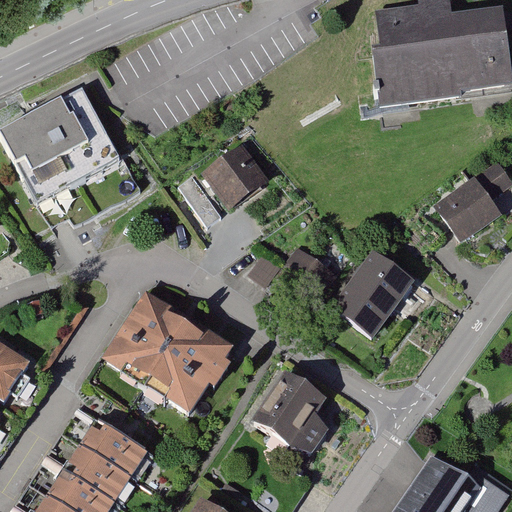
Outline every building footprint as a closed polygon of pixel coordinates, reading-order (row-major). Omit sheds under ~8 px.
[(419,9),(376,14),(380,53),(373,54),(380,112),(461,103),(461,97),(511,90),(511,81),(505,21),(504,12),(453,18),(450,0),(419,4),(419,9)] [(82,94),(0,137),(0,138),(37,209),(120,166),(82,94)] [(270,188),(242,149),(201,179),(229,218),(270,188)] [(511,184),(498,165),(433,212),(461,250),(502,221),(490,205),(511,189),(511,184)] [(321,302),(337,279),(298,251),(282,274),(287,277),(321,302)] [(415,287),(373,257),(331,314),(373,344),(415,287)] [(287,277),(282,274),(262,259),(247,280),(272,298),(287,277)] [(234,354),(147,297),(103,364),(190,420),(234,354)] [(31,367),(0,347),(0,404),(5,408),(31,367)] [(328,405),(290,377),(254,426),(294,455),(312,460),(329,436),(317,420),(328,405)] [(320,420),(334,429),(344,415),(330,405),(320,420)] [(148,458),(96,425),(80,449),(132,483),(148,458)] [(80,449),(64,474),(116,508),(132,483),(80,449)] [(466,482),(432,459),(394,511),(501,511),(510,500),(472,474),(466,482)] [(48,499),(67,511),(112,511),(116,508),(64,474),(48,499)] [(67,511),(48,499),(39,511),(67,511)]
